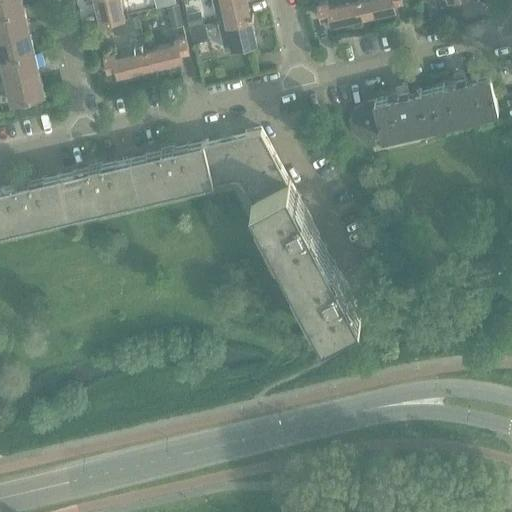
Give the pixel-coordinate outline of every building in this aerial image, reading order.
[(22,0),(0,0),(0,13),(25,8),(22,0)] [(125,16),(121,0),(96,0),(102,21),(125,16)] [(247,0),(213,0),(219,22),(251,15),(247,0)] [(360,0),(342,0),(343,3),(330,6),(329,1),(319,3),(322,18),(331,16),(332,23),(364,15),(360,0)] [(360,0),(364,15),(396,8),(394,1),(398,0),(360,0)] [(173,27),(183,25),(179,5),(168,7),(173,27)] [(0,36),(30,29),(25,8),(0,13),(0,36)] [(191,29),(201,26),(197,12),(187,14),(191,29)] [(225,50),(257,42),(251,15),(219,22),(225,50)] [(206,25),(201,26),(191,29),(194,42),(209,39),(206,25)] [(30,29),(0,36),(0,51),(2,59),(35,51),(30,29)] [(177,42),(147,49),(151,66),(183,58),(181,52),(189,50),(186,35),(176,37),(177,42)] [(151,66),(147,49),(116,57),(115,52),(106,54),(109,69),(117,67),(119,74),(151,66)] [(7,80),(40,72),(35,51),(2,59),(7,80)] [(433,86),(441,122),(499,108),(491,73),(467,78),(465,70),(454,73),(456,81),(433,86)] [(12,103),(45,95),(40,72),(7,80),(12,103)] [(375,100),(383,135),(441,122),(433,86),(410,92),(408,84),(397,86),(399,94),(375,100)] [(373,138),(377,137),(383,135),(375,100),(364,102),(354,108),(350,119),(353,130),(361,138),(373,138)] [(132,157),(141,197),(215,180),(236,175),(243,178),(254,198),(289,179),(262,127),(209,140),(205,140),(175,147),(175,146),(161,149),(161,150),(132,157)] [(89,167),(60,174),(69,214),(141,197),(132,157),(103,164),(103,163),(89,166),(89,167)] [(0,230),(69,214),(60,174),(31,181),(30,180),(17,183),(17,184),(0,188),(0,230)] [(304,205),(290,178),(289,179),(254,198),(253,198),(290,265),(326,246),(312,220),(313,220),(305,204),(304,205)] [(290,265),(326,333),(362,314),(348,287),(349,287),(340,271),(340,272),(326,246),(290,265)]
